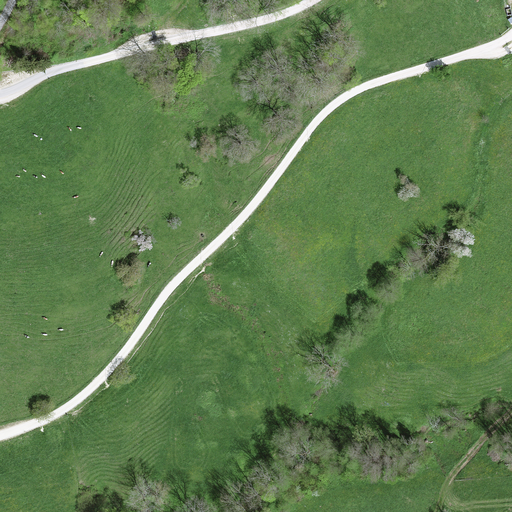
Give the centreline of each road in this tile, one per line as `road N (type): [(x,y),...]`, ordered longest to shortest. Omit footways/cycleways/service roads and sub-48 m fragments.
road 1 (track): [(0,436),(48,418),(96,383),(167,291),(255,204),(339,101),(365,85),(511,41)]
road 2 (motorway): [(184,511),(0,177)]
road 3 (track): [(314,0),(263,22),(61,68),(0,98)]
road 4 (motorway): [(0,379),(73,511)]
